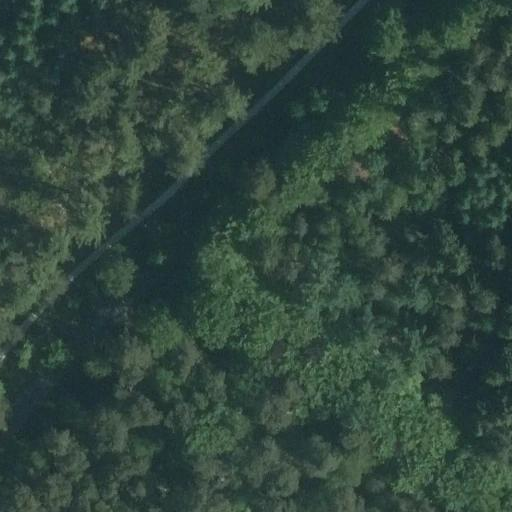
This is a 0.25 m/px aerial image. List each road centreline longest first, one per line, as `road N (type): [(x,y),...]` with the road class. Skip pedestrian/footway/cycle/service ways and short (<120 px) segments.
road 1 (tertiary): [(0,435),(120,306),(440,0)]
road 2 (track): [(180,248),(511,500)]
